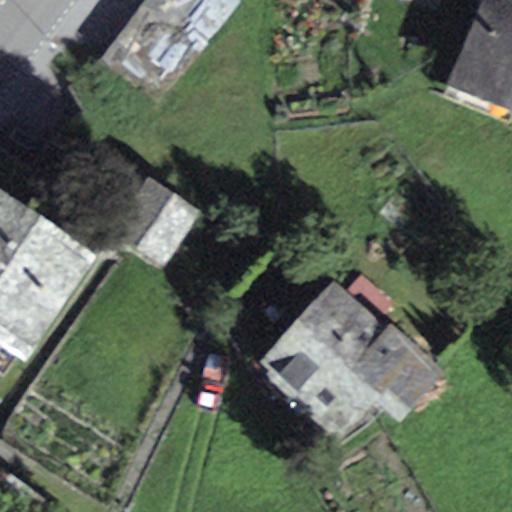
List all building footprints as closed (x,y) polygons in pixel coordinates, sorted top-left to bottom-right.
[(145,0),(125,30),(167,59),(207,0),(145,0)] [(511,0),(478,0),(449,85),(511,105),(511,0)] [(202,203),(141,168),(98,243),(159,278),(202,203)] [(98,243),(0,182),(0,336),(29,355),(98,243)] [(441,372),(330,273),(256,355),(343,432),(375,396),(400,418),(441,372)]
